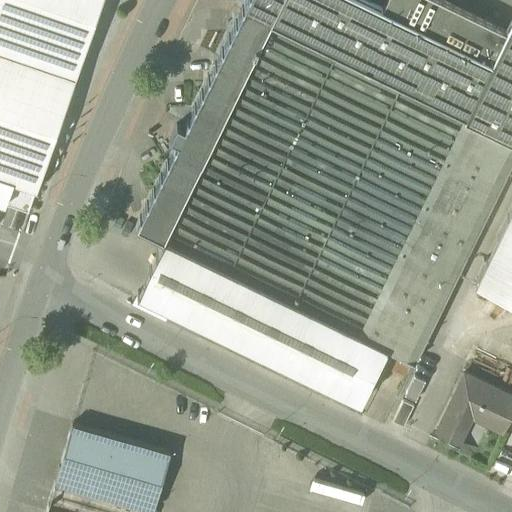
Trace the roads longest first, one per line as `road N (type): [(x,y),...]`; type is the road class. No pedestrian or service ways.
road 1 (residential): [(40,277),(511,511)]
road 2 (residential): [(40,277),(149,0)]
road 3 (residential): [(0,403),(40,277)]
